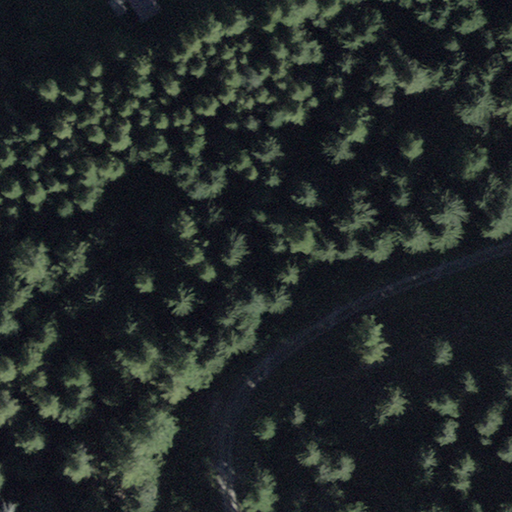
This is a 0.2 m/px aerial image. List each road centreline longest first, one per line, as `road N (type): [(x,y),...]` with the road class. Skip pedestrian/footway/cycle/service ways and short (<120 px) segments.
road 1 (track): [(258,386),(368,280),(511,233)]
road 2 (track): [(234,511),(235,470),(258,386)]
